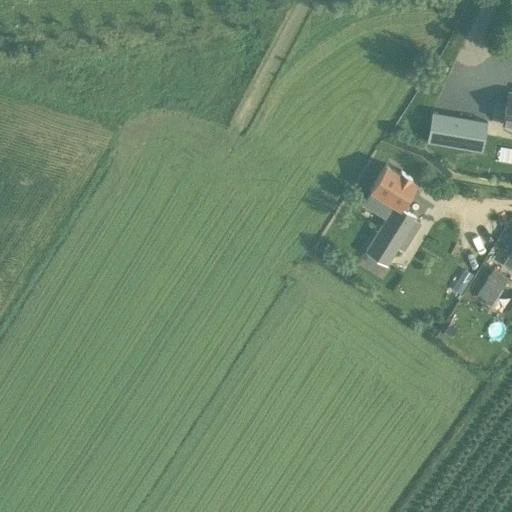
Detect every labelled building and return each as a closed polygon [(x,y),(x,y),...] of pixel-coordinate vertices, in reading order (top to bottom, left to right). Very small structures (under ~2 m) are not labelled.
[(511,92),(508,92),(502,123),(511,124),(511,92)] [(481,150),(486,121),(432,111),(426,141),(481,150)] [(371,190),(363,203),(386,217),(407,230),(416,216),(401,207),(416,182),(410,178),(411,176),(401,170),(399,172),(385,163),(369,189),(371,190)] [(363,251),(383,264),(405,230),(384,217),(363,251)] [(511,249),(503,263),(511,269),(511,249)] [(492,268),(477,294),(492,304),(508,278),(492,268)]
